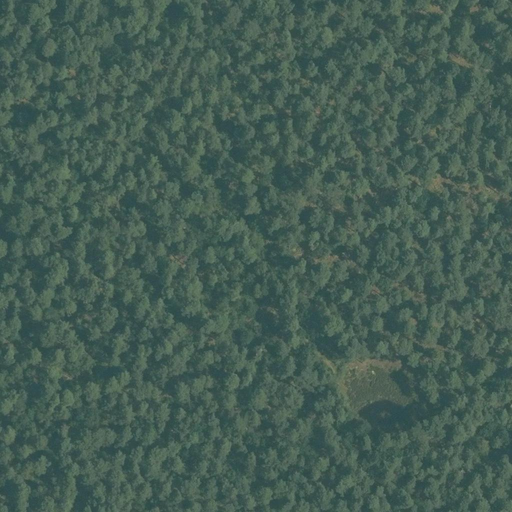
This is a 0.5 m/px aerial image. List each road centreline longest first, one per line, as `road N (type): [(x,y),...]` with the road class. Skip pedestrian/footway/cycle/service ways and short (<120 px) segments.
road 1 (track): [(0,423),(140,426),(374,458),(511,442)]
road 2 (track): [(209,0),(272,228),(274,299),(330,365),(356,451)]
road 3 (track): [(511,135),(492,90),(506,0)]
